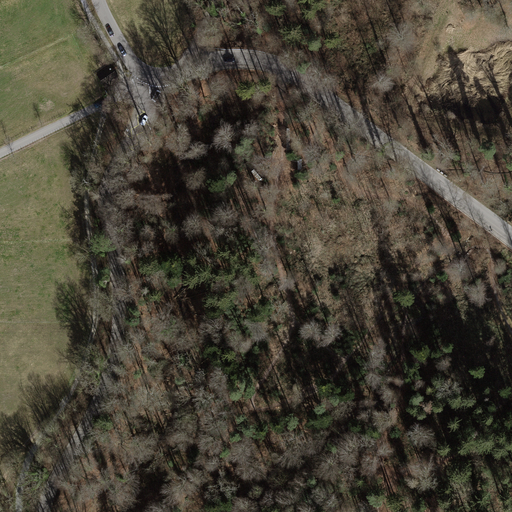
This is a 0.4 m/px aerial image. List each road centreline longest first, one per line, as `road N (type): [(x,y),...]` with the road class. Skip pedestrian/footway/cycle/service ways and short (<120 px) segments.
road 1 (unclassified): [(43,511),(108,374),(119,308),(106,195),(140,128),(150,85)]
road 2 (tertiary): [(511,235),(283,66),(239,56),(194,63)]
road 3 (residential): [(150,85),(0,154)]
